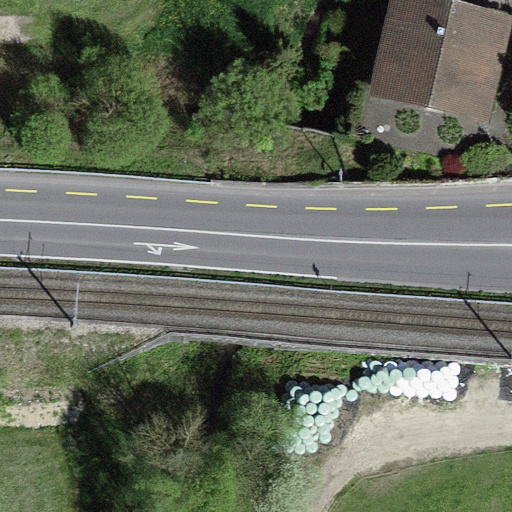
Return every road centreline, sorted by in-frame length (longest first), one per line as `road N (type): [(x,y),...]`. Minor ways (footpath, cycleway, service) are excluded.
road 1 (primary): [(0,220),(511,243)]
road 2 (track): [(292,511),(319,445),(361,430),(511,418)]
